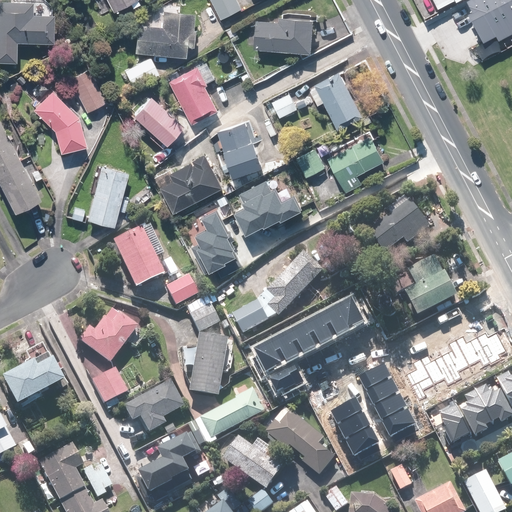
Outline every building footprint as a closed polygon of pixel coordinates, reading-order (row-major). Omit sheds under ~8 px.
[(34,12),(34,0),(0,0),(0,60),(17,61),(18,40),(55,41),(56,12),(34,12)] [(95,0),(103,14),(112,9),(113,12),(134,0),(95,0)] [(213,0),(224,19),(244,7),(239,0),(213,0)] [(511,0),(469,0),(475,12),(470,14),(483,43),(511,30),(511,0)] [(194,46),(196,15),(139,12),(137,52),(187,55),(188,45),(194,46)] [(315,50),(315,17),(278,16),(278,20),(257,20),(257,49),(315,50)] [(159,72),(150,57),(124,71),(133,87),(159,72)] [(211,83),(202,64),(172,80),(194,122),(220,109),(208,85),(211,83)] [(24,78),(39,94),(53,82),(38,65),(24,78)] [(88,112),(107,101),(89,68),(70,79),(88,112)] [(341,71),(309,87),(319,106),(326,102),(339,127),(364,114),(341,71)] [(88,144),(81,115),(53,90),(35,109),(56,129),(61,151),(88,144)] [(291,93),(272,102),(280,117),(298,108),(291,93)] [(181,128),(147,98),(130,118),(163,148),(181,128)] [(247,120),(220,130),(236,176),(267,165),(257,139),(254,140),(247,120)] [(0,179),(16,210),(42,196),(4,123),(0,125),(0,179)] [(360,174),(386,159),(372,134),(330,157),(349,191),(364,182),(360,174)] [(207,153),(171,173),(175,180),(162,186),(175,211),(224,185),(207,153)] [(309,176),(326,165),(319,153),(301,164),(309,176)] [(88,218),(116,225),(129,172),(102,165),(88,218)] [(270,174),(238,189),(247,206),(239,210),(254,238),(311,209),(302,191),(283,200),(270,174)] [(410,245),(433,228),(413,202),(374,232),(390,253),(407,241),(410,245)] [(246,260),(220,214),(212,218),(217,227),(191,242),(208,272),(218,267),(221,273),(246,260)] [(137,288),(165,274),(143,228),(114,242),(137,288)] [(327,271),(306,251),(270,289),(278,297),(269,306),(282,319),(327,271)] [(423,286),(408,293),(421,317),(460,296),(448,272),(445,274),(436,258),(414,269),(423,286)] [(199,293),(189,275),(166,288),(176,306),(199,293)] [(200,334),(220,323),(210,305),(218,301),(213,293),(197,302),(201,310),(190,316),(200,334)] [(253,347),(266,371),(363,320),(350,296),(253,347)] [(270,319),(261,301),(234,315),(244,334),(270,319)] [(79,341),(111,364),(132,336),(140,342),(147,332),(113,307),(96,330),(90,326),(79,341)] [(405,375),(419,401),(508,357),(496,334),(488,337),(486,333),(466,344),(463,337),(450,343),(454,351),(432,362),(429,355),(413,363),(416,370),(405,375)] [(219,398),(228,339),(198,335),(190,394),(219,398)] [(30,360),(25,362),(27,365),(4,377),(18,406),(66,381),(52,353),(48,355),(43,345),(27,353),(30,360)] [(384,363),(359,376),(391,437),(416,424),(384,363)] [(271,377),(277,389),(283,386),(285,390),(303,381),(295,365),(271,377)] [(116,368),(94,380),(106,404),(129,391),(116,368)] [(498,378),(511,404),(511,376),(510,372),(498,378)] [(141,417),(150,432),(166,424),(163,419),(185,406),(171,381),(125,406),(133,421),(141,417)] [(497,423),(511,415),(511,412),(500,389),(495,391),(493,387),(491,388),(488,382),(475,389),(490,420),(495,418),(497,423)] [(217,438),(268,411),(256,389),(197,421),(210,446),(219,442),(217,438)] [(462,408),(474,434),(488,428),(485,423),(490,420),(475,389),(464,395),(466,400),(464,401),(467,406),(462,408)] [(331,410),(353,454),(379,441),(357,397),(331,410)] [(0,456),(17,448),(0,414),(0,403),(1,402),(0,399),(0,456)] [(455,403),(437,411),(449,439),(467,430),(455,403)] [(268,431),(321,475),(337,456),(322,443),(326,438),(288,406),(268,431)] [(149,499),(154,496),(158,504),(172,495),(168,488),(195,473),(188,460),(202,452),(192,434),(162,450),(168,460),(137,477),(149,499)] [(242,436),(225,459),(269,490),(285,467),(242,436)] [(76,469),(85,465),(75,444),(40,462),(65,511),(109,511),(104,500),(95,505),(76,469)] [(511,452),(510,454),(511,457),(501,464),(511,484),(511,452)] [(404,465),(390,472),(401,492),(414,485),(404,465)] [(103,466),(94,470),(92,467),(83,472),(97,498),(107,493),(104,490),(113,485),(103,466)] [(487,470),(464,482),(480,511),(504,511),(509,510),(487,470)] [(467,511),(451,482),(416,501),(422,511),(467,511)] [(351,504),(338,487),(327,495),(340,511),(351,504)] [(219,497),(224,503),(211,511),(236,511),(244,505),(231,488),(219,497)] [(265,489),(248,501),(255,511),(263,511),(275,503),(265,489)] [(399,511),(376,495),(352,493),(350,511),(399,511)] [(316,511),(309,501),(293,511),(316,511)]
